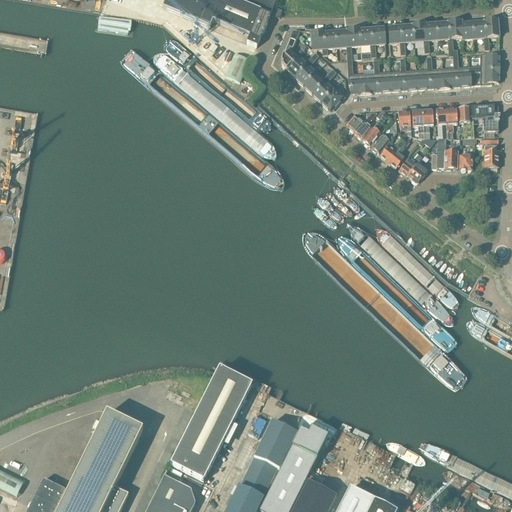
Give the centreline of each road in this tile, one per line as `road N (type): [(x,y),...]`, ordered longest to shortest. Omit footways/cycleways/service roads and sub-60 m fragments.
road 1 (residential): [(508,11),(286,21)]
road 2 (residential): [(331,129),(364,103),(507,97)]
road 3 (residential): [(331,129),(262,64),(275,24),(286,21)]
